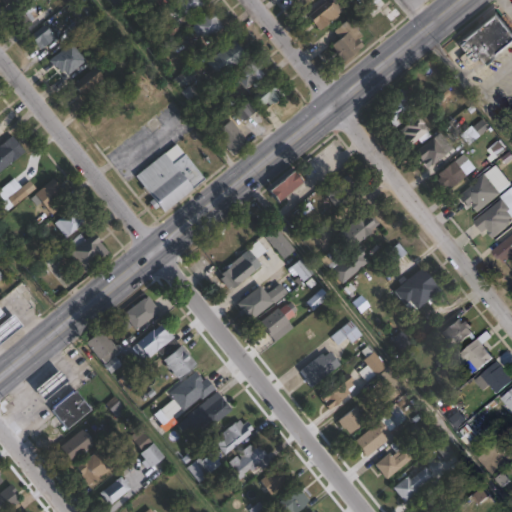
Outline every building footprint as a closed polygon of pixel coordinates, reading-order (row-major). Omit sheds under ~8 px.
[(203,0),(206,3),(188,17),(183,11),(180,14),(172,4),(177,0),(203,0)] [(336,0),(345,11),(322,30),(310,15),(328,0),(336,0)] [(371,0),(385,0),(389,4),(394,0),(404,12),(393,22),(383,10),(374,18),(364,6),(371,0)] [(38,15),(27,25),(18,15),(29,5),(38,15)] [(224,26),(203,43),(191,27),(212,11),(224,26)] [(511,43),(508,46),(480,69),(472,59),(460,69),(452,60),(458,55),(452,48),(450,45),(456,41),(456,40),(492,11),(494,13),(508,31),(511,35),(511,43)] [(349,18),(363,35),(360,38),(365,45),(345,60),(332,44),(340,38),(332,28),(334,27),(336,29),(349,18)] [(55,37),(41,48),(31,35),(46,23),(52,31),(51,32),(55,37)] [(235,39),(242,49),(245,47),(250,53),(214,81),(204,69),(210,65),(207,61),(235,39)] [(86,60),(68,75),(64,69),(60,72),(49,60),(71,42),(86,60)] [(254,59),(257,64),(260,61),(264,66),(261,69),(265,74),(246,89),(235,75),(254,59)] [(97,85),(100,89),(102,87),(107,94),(96,103),(91,97),(87,100),(74,84),(97,66),(104,75),(102,76),(104,79),(97,85)] [(194,77),(179,88),(173,81),(188,69),(194,77)] [(285,94),(275,103),(271,99),(263,106),(254,96),(273,79),(280,87),(279,88),(285,94)] [(404,121),(395,128),(378,107),(403,86),(416,102),(410,107),(411,108),(401,116),(404,121)] [(257,110),(245,120),(237,111),(249,101),(257,110)] [(429,130),(411,145),(400,131),(419,115),(426,122),(424,123),(429,130)] [(250,142),(233,155),(227,147),(228,147),(216,131),(232,119),(250,142)] [(0,144),(12,135),(26,151),(0,173),(0,144)] [(447,154),(429,167),(417,150),(435,138),(447,154)] [(166,153),(174,163),(186,153),(206,179),(165,212),(160,206),(156,210),(149,201),(154,197),(137,176),(136,175),(165,152),(166,153)] [(467,176),(451,188),(449,185),(444,189),(438,180),(441,177),(438,173),(455,160),(467,176)] [(306,181),(281,202),(273,192),(271,190),(296,169),(298,172),(306,181)] [(351,184),(357,191),(349,199),(342,191),(332,200),(325,192),(348,173),(355,181),(351,184)] [(503,193),(481,212),(474,204),(477,201),(476,200),(468,206),(460,195),(487,173),(503,193)] [(70,199),(53,214),(42,202),(38,206),(31,198),(54,177),(60,184),(58,186),(70,199)] [(29,194),(14,206),(8,199),(30,180),(33,185),(26,191),(29,194)] [(511,220),(511,222),(492,239),(487,233),(487,232),(485,229),(480,232),(472,222),(500,200),(507,210),(505,212),(511,220)] [(83,223),(65,237),(55,223),(75,207),(85,221),(82,223),(83,223)] [(373,215),(379,223),(372,229),(374,232),(367,237),(363,233),(355,239),(360,245),(352,252),(338,235),(346,229),(349,233),(358,227),(354,223),(362,216),(365,220),(373,215)] [(294,251),(284,259),(267,236),(276,229),(277,228),(295,250),(294,251)] [(107,256),(100,262),(99,261),(87,270),(85,267),(82,269),(69,254),(95,233),(101,241),(98,243),(107,256)] [(511,259),(508,263),(503,257),(501,259),(495,251),(511,237),(511,259)] [(259,240),(263,246),(264,245),(268,250),(257,258),(262,265),(234,288),(232,286),(229,289),(220,279),(224,276),(222,274),(230,267),(229,265),(232,262),(233,263),(249,249),(249,248),(259,240)] [(313,274),(304,282),(291,266),(301,259),(302,258),(314,273),(313,274)] [(357,273),(343,285),(334,274),(338,270),(335,266),(345,258),(357,273)] [(423,268),(441,291),(433,297),(436,301),(431,305),(428,301),(417,309),(411,301),(405,305),(394,291),(402,285),(399,280),(404,276),(407,280),(423,268)] [(289,293),(276,304),(275,303),(251,321),(237,304),(261,285),(268,293),(281,283),(289,293)] [(149,296),(161,311),(136,330),(124,314),(145,297),(146,298),(149,296)] [(291,302),(297,309),(294,312),(295,314),(288,320),(293,327),(276,342),(271,336),(272,335),(261,321),(278,307),(280,310),(287,304),(287,305),(291,302)] [(23,325),(0,344),(0,324),(14,314),(23,325)] [(460,318),(465,324),(469,320),(474,325),(472,327),(476,332),(452,352),(448,347),(452,344),(443,332),(460,318)] [(362,335),(343,351),(331,337),(351,321),(362,335)] [(161,324),(167,331),(169,330),(175,337),(174,338),(179,344),(163,357),(157,351),(150,357),(147,353),(140,358),(143,361),(135,368),(128,359),(123,363),(117,355),(130,345),(132,347),(154,329),(154,330),(161,324)] [(99,327),(110,340),(111,339),(113,342),(112,343),(115,346),(118,344),(122,349),(106,362),(103,358),(101,360),(86,342),(92,338),(90,335),(99,327)] [(411,343),(398,353),(390,340),(403,331),(411,343)] [(497,359),(482,372),(472,360),(465,366),(458,358),(489,331),(495,337),(485,345),(497,359)] [(197,364),(179,378),(171,369),(169,370),(165,366),(167,365),(163,360),(182,345),(197,364)] [(331,351),(341,365),(312,388),(304,379),(306,377),(301,371),(323,353),(325,356),(331,351)] [(387,367),(376,375),(364,361),(374,352),(387,367)] [(511,382),(500,393),(493,385),(485,392),(476,381),(499,362),(511,376),(511,382)] [(404,385),(399,389),(397,386),(391,391),(379,376),(389,368),(390,367),(397,376),(404,385)] [(70,379),(46,399),(37,388),(61,368),(70,379)] [(196,371),(203,381),(207,378),(216,389),(202,400),(201,398),(184,411),(169,393),(196,371)] [(348,374),(353,380),(347,385),(352,392),(331,409),(319,392),(341,375),(343,378),(348,374)] [(511,410),(511,387),(501,398),(511,410)] [(79,390),(94,408),(70,428),(69,426),(54,409),(57,407),(57,406),(75,391),(76,391),(78,389),(79,390)] [(126,408),(117,417),(105,405),(114,396),(126,408)] [(223,397),(233,411),(205,431),(201,425),(193,431),(190,427),(183,432),(178,424),(187,417),(187,416),(208,400),(211,405),(223,397)] [(367,421),(350,434),(346,428),(344,429),(338,421),(356,407),(367,421)] [(388,440),(367,457),(360,448),(361,448),(356,441),(381,420),(387,415),(396,426),(390,431),(392,434),(386,438),(388,440)] [(409,418),(414,425),(420,419),(425,425),(415,433),(410,428),(405,433),(399,427),(409,418)] [(240,420),(244,424),(247,422),(254,429),(251,432),(252,434),(250,435),(252,438),(249,440),(247,437),(225,455),(223,452),(222,453),(220,450),(221,449),(214,440),(236,422),(237,423),(240,420)] [(96,442),(73,460),(62,445),(85,427),(96,442)] [(153,442),(142,451),(130,437),(141,428),(153,442)] [(416,454),(411,458),(412,459),(387,479),(375,464),(390,453),(392,456),(396,452),(390,445),(401,436),(416,454)] [(165,457),(152,467),(141,454),(154,443),(165,457)] [(250,444),(253,448),(256,446),(257,448),(260,446),(273,462),(262,470),(257,464),(256,464),(258,467),(252,471),(251,469),(245,474),(246,475),(238,481),(232,474),(237,471),(229,460),(250,444)] [(454,454),(437,467),(440,470),(433,476),(435,478),(420,490),(420,491),(405,503),(394,488),(409,476),(407,474),(422,463),(426,468),(427,467),(428,469),(432,466),(426,459),(437,451),(440,454),(449,447),(454,454)] [(114,468),(90,485),(78,468),(101,450),(114,468)] [(212,453),(222,465),(200,483),(187,467),(200,457),(203,460),(212,453)] [(287,484),(272,495),(260,481),(275,469),(287,484)] [(122,476),(124,480),(126,478),(130,483),(128,485),(131,489),(110,505),(101,493),(122,476)] [(21,502),(8,511),(0,511),(0,493),(11,484),(18,492),(15,495),(21,502)] [(309,505),(298,511),(285,511),(279,503),(283,500),(283,499),(299,487),(310,501),(308,503),(309,505)]
